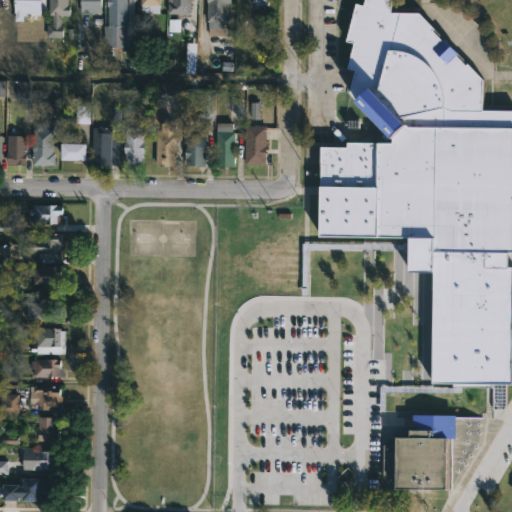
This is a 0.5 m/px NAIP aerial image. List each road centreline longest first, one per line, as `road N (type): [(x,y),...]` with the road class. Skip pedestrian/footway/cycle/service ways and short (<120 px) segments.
road 1 (residential): [(106,193),(98,511)]
road 2 (residential): [(285,183),(232,193),(0,188)]
road 3 (residential): [(285,183),(288,0)]
